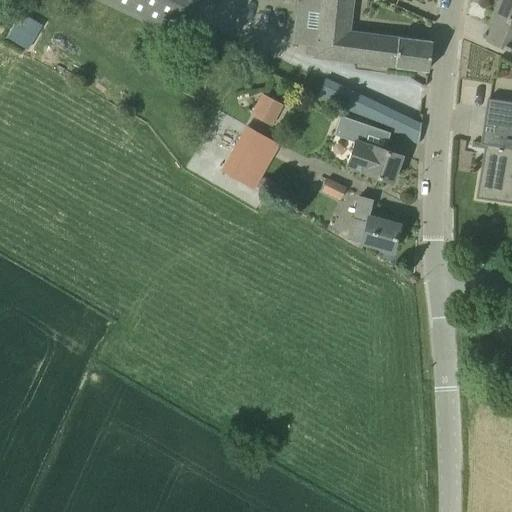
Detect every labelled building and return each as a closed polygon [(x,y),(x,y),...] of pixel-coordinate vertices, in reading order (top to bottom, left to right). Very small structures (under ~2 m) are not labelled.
[(101,0),(179,35),(194,0),(101,0)] [(269,0),(296,4),(291,43),(314,46),(318,0),(269,0)] [(348,0),(318,0),(314,46),(312,57),(428,70),(431,42),(346,29),(348,0)] [(511,0),(501,0),(496,11),(511,17),(511,0)] [(490,39),(511,48),(511,17),(496,11),(501,13),(490,39)] [(335,84),(324,79),(316,96),(327,101),(335,84)] [(271,125),(283,104),(261,92),(259,96),(249,114),(269,124),(271,125)] [(511,129),(509,129),(511,112),(489,108),(486,125),(483,143),(489,144),(484,178),(511,182),(511,129)] [(334,135),(354,142),(355,140),(362,142),(368,126),(341,117),(334,135)] [(218,170),(238,181),(258,146),(264,136),(245,125),(239,135),(218,170)] [(345,166),(366,173),(391,182),(400,155),(362,142),(355,140),(354,142),(345,166)] [(344,187),(325,178),(320,189),(338,198),(344,187)] [(398,224),(368,216),(370,201),(357,198),(350,240),(364,242),(363,244),(391,251),(398,224)]
